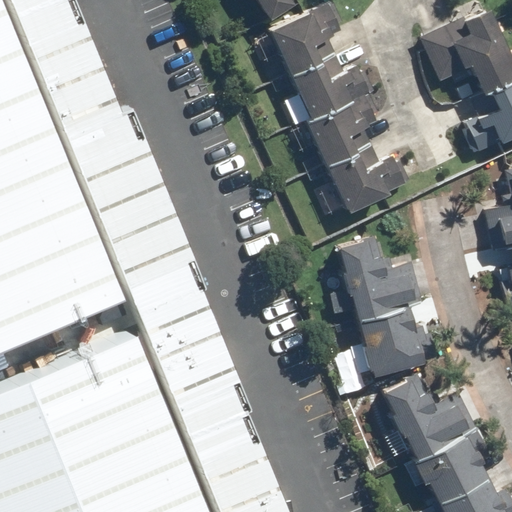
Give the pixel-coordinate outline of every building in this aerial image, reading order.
[(0,0),(0,354),(129,303),(7,0),(0,0)] [(138,330),(210,511),(291,511),(86,0),(7,0),(129,303),(138,330)] [(261,0),(271,14),(293,0),(261,0)] [(335,0),(324,0),(270,24),(313,117),(309,119),(349,207),(410,180),(396,151),(381,158),(366,126),(385,117),(359,59),(344,66),(330,33),(347,25),(335,0)] [(511,132),(511,47),(491,2),(418,35),(438,79),(471,64),(483,88),(469,94),(477,111),(457,120),(471,151),(511,132)] [(511,300),(511,164),(504,166),(509,188),(500,190),(502,201),(482,205),(492,248),(511,244),(511,261),(504,263),(507,276),(498,278),(503,303),(511,300)] [(378,231),(339,241),(372,372),(435,356),(410,257),(386,263),(378,231)] [(210,511),(138,330),(0,382),(0,511),(210,511)] [(419,371),(382,388),(441,511),(511,511),(511,492),(508,483),(497,488),(482,458),(493,453),(462,387),(434,400),(419,371)]
